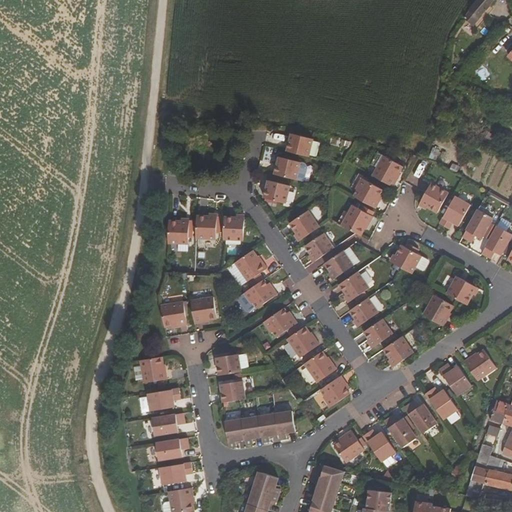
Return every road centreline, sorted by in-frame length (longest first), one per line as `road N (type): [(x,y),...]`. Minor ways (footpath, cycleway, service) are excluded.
road 1 (unclassified): [(144,180),(137,268),(99,409),(92,469),(111,511)]
road 2 (residential): [(241,191),(379,390)]
road 3 (residential): [(306,445),(225,460),(208,454),(192,346)]
road 4 (unclassified): [(155,0),(144,180)]
road 5 (residential): [(511,301),(379,390)]
road 6 (residential): [(511,283),(400,223)]
